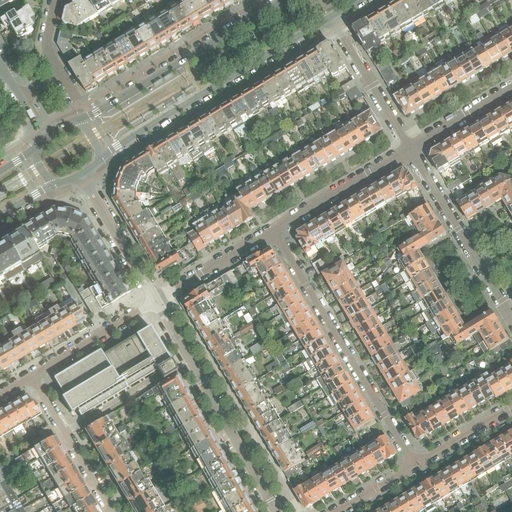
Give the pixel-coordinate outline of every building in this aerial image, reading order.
[(0,0),(0,8),(13,0),(0,0)] [(98,15),(88,0),(77,0),(74,2),(74,5),(84,23),(98,15)] [(111,7),(106,0),(88,0),(98,15),(111,7)] [(201,19),(190,0),(183,0),(178,4),(191,25),(192,24),(193,26),(198,23),(197,21),(201,19)] [(212,13),(204,0),(190,0),(201,19),(203,18),(204,19),(209,16),(208,15),(212,13)] [(223,6),(218,0),(204,0),(212,13),(214,12),(214,13),(219,10),(218,9),(223,6)] [(424,18),(413,0),(403,0),(404,1),(401,2),(400,1),(399,1),(399,2),(412,25),(413,26),(414,26),(415,29),(420,26),(419,24),(418,23),(419,23),(418,21),(424,18)] [(435,11),(427,0),(413,0),(424,18),(425,19),(429,17),(428,15),(435,11)] [(446,5),(443,0),(427,0),(435,11),(440,21),(441,22),(444,21),(440,14),(442,13),(440,10),(441,10),(440,8),(446,5)] [(453,0),(443,0),(446,5),(447,6),(452,15),(454,14),(451,8),(453,6),(451,4),(452,3),(451,1),(453,0)] [(412,25),(399,2),(397,1),(393,4),(393,6),(392,6),(393,7),(390,9),(389,7),(388,8),(389,8),(398,25),(402,31),(403,33),(407,30),(407,28),(412,25)] [(480,12),(490,6),(488,3),(477,9),(480,12)] [(191,25),(178,4),(167,10),(180,32),(182,31),(183,32),(187,29),(187,28),(191,25)] [(84,23),(74,5),(70,7),(66,9),(63,22),(65,24),(77,27),(82,24),(84,23)] [(402,31),(398,25),(389,8),(388,9),(386,8),(382,10),(382,12),(381,13),(382,14),(379,15),(378,14),(377,14),(378,15),(384,24),(391,37),(392,39),(397,36),(396,34),(402,31)] [(31,26),(27,19),(32,17),(27,9),(12,17),(10,14),(0,19),(0,22),(4,29),(9,26),(17,40),(26,35),(24,30),(26,29),(25,29),(31,26)] [(477,9),(467,15),(470,19),(476,15),(480,12),(477,9)] [(180,32),(167,10),(156,17),(170,38),(171,37),(172,38),(177,35),(176,34),(180,32)] [(391,37),(384,24),(378,15),(377,15),(375,15),(372,17),(371,19),(370,19),(371,20),(368,22),(367,23),(368,24),(381,46),(386,43),(385,41),(391,37)] [(170,38),(156,17),(146,23),(159,44),(161,43),(161,45),(166,42),(165,40),(170,38)] [(381,46),(368,24),(367,23),(368,22),(367,20),(366,21),(365,21),(365,22),(363,23),(363,22),(354,28),(354,31),(368,55),(376,50),(377,52),(383,49),(381,46)] [(159,44),(146,23),(135,29),(148,51),(150,50),(151,51),(156,48),(155,47),(159,44)] [(511,33),(507,26),(498,31),(501,35),(500,35),(511,53),(511,52),(511,33)] [(99,40),(109,34),(106,29),(96,35),(99,40)] [(148,51),(135,29),(125,35),(138,57),(139,56),(140,57),(145,55),(144,53),(148,51)] [(72,42),(73,37),(75,37),(75,35),(72,34),(71,35),(60,33),(57,45),(60,49),(69,44),(69,41),(72,42)] [(138,57),(125,35),(114,42),(127,63),(129,62),(130,64),(134,61),(134,60),(138,57)] [(511,53),(500,35),(491,41),(501,59),(503,58),(504,59),(507,57),(507,55),(511,53)] [(493,64),(482,46),(477,36),(474,38),(477,43),(476,44),(479,48),(473,52),(484,69),(486,70),(489,68),(489,66),(493,64)] [(501,59),(491,41),(482,46),(493,64),(493,63),(495,64),(498,62),(498,61),(501,59)] [(127,63),(114,42),(104,48),(117,70),(118,69),(119,70),(124,67),(123,66),(127,63)] [(433,48),(430,43),(424,47),(427,52),(433,48)] [(75,54),(69,44),(60,49),(66,59),(75,54)] [(346,68),(331,44),(328,44),(317,50),(317,51),(316,51),(317,52),(333,79),(338,77),(336,74),(346,68)] [(484,69),(473,52),(472,50),(467,53),(465,50),(464,51),(461,45),(458,47),(465,57),(475,74),(478,72),(480,73),(483,71),(483,70),(484,69)] [(427,53),(423,47),(415,52),(419,58),(427,53)] [(117,70),(104,48),(93,54),(106,76),(108,75),(108,77),(113,74),(112,72),(117,70)] [(333,79),(317,52),(314,54),(313,54),(312,54),(311,53),(307,56),(307,58),(306,58),(306,59),(320,82),(325,79),(326,80),(331,77),(332,80),(333,79)] [(106,76),(93,54),(82,61),(86,67),(96,84),(103,80),(102,79),(106,76)] [(475,74),(465,57),(460,59),(459,58),(458,59),(456,56),(455,57),(454,54),(452,55),(456,62),(467,80),(470,78),(471,78),(474,77),(474,75),(475,74)] [(467,80),(456,62),(452,65),(451,63),(450,63),(448,60),(447,61),(443,55),(441,57),(444,61),(458,85),(461,83),(463,84),(466,82),(466,80),(467,80)] [(405,57),(398,62),(400,66),(409,61),(408,60),(406,57),(405,57)] [(96,84),(86,67),(82,61),(81,59),(70,66),(86,93),(88,92),(89,94),(98,88),(96,84)] [(320,82),(306,59),(303,61),(303,60),(302,61),(300,60),(296,62),(296,64),(295,65),(295,66),(309,88),(315,85),(316,86),(320,83),(320,82)] [(390,67),(393,65),(390,60),(377,68),(380,72),(390,67)] [(458,85),(444,61),(435,66),(436,67),(439,72),(449,90),(453,88),(454,89),(457,87),(457,85),(458,85)] [(309,88),(295,66),(292,67),(291,67),(289,66),(285,69),(285,71),(284,71),(284,72),(288,77),(296,92),(298,95),(304,91),(305,92),(309,90),(309,89),(309,88)] [(383,78),(393,72),(390,67),(380,72),(383,78)] [(296,92),(288,77),(284,72),(281,73),(280,73),(278,73),(275,75),(274,77),(273,77),(274,78),(286,98),(288,97),(296,92)] [(386,83),(396,77),(393,72),(383,78),(386,83)] [(449,90),(439,72),(435,75),(434,73),(429,76),(430,77),(441,95),(444,93),(445,94),(448,92),(448,90),(449,90)] [(356,88),(353,83),(354,82),(349,73),(335,82),(339,89),(343,95),(346,93),(356,88)] [(441,95),(430,77),(426,80),(425,78),(421,81),(422,83),(432,100),(435,98),(437,99),(440,97),(440,96),(441,95)] [(286,98),(274,78),(271,80),(270,79),(268,79),(264,82),(263,83),(263,84),(275,105),(286,98)] [(432,100),(422,83),(418,85),(417,83),(412,86),(413,88),(424,105),(427,103),(428,104),(431,102),(431,101),(432,100)] [(275,105),(263,84),(260,86),(259,86),(257,86),(253,88),(252,90),(252,91),(249,93),(249,92),(248,92),(246,92),(243,94),(242,96),(241,97),(242,97),(254,117),(271,107),(272,110),(269,112),(274,120),(281,115),(275,105)] [(349,99),(359,93),(356,88),(346,93),(349,99)] [(424,105),(413,88),(409,90),(408,89),(403,91),(415,110),(418,109),(420,109),(423,108),(423,106),(424,105)] [(343,95),(339,89),(334,92),(338,98),(343,95)] [(415,110),(403,91),(394,96),(397,100),(396,101),(398,104),(399,104),(404,111),(403,112),(404,114),(405,114),(406,116),(410,114),(411,115),(414,113),(414,111),(415,110)] [(352,103),(362,98),(359,93),(349,99),(352,103)] [(254,117),(242,97),(239,99),(238,98),(238,99),(235,99),(232,101),(231,103),(230,103),(231,104),(243,124),(254,117)] [(332,107),(339,102),(336,99),(329,103),(332,107)] [(311,113),(321,107),(318,103),(308,109),(311,113)] [(243,124),(231,104),(228,106),(227,105),(225,105),(221,107),(220,109),(220,110),(232,130),(243,124)] [(511,124),(511,112),(508,105),(498,111),(508,127),(511,133),(511,126),(511,125),(511,124)] [(232,130),(220,110),(217,112),(217,111),(216,112),(214,112),(210,114),(210,116),(209,116),(209,117),(222,137),(232,130)] [(379,126),(375,119),(375,118),(374,115),(372,115),(370,111),(361,116),(373,136),(374,135),(375,136),(378,134),(378,133),(382,131),(380,129),(381,128),(379,126)] [(508,127),(498,111),(488,117),(501,139),(498,133),(508,127)] [(373,136),(361,116),(356,119),(357,121),(354,123),(365,141),(365,140),(367,141),(370,139),(370,138),(373,136)] [(222,137),(209,117),(206,119),(206,118),(205,118),(203,118),(200,120),(199,122),(198,122),(199,123),(211,143),(222,137)] [(501,139),(488,117),(478,123),(488,139),(491,145),(501,139)] [(305,125),(302,120),(295,124),(298,129),(305,125)] [(365,141),(354,123),(353,124),(352,122),(343,127),(355,146),(357,146),(358,146),(361,145),(361,143),(365,141)] [(211,143),(199,123),(196,125),(195,124),(195,125),(193,124),(189,127),(188,128),(188,129),(188,130),(200,149),(211,143)] [(488,139),(478,123),(468,129),(478,145),(488,139)] [(355,146),(343,127),(339,129),(340,131),(336,134),(347,151),(348,151),(349,152),(352,150),(352,148),(355,146)] [(478,145),(468,129),(458,135),(468,151),(478,145)] [(200,149),(188,130),(185,131),(184,131),(182,131),(178,133),(177,135),(177,136),(189,156),(200,149)] [(347,151),(336,134),(335,132),(327,137),(338,157),(339,156),(341,157),(344,155),(344,153),(347,151)] [(468,151),(458,135),(448,141),(458,157),(468,151)] [(189,156),(177,136),(174,138),(174,137),(173,137),(171,137),(168,139),(167,141),(166,142),(187,177),(188,177),(179,162),(189,156)] [(338,157),(327,137),(322,140),(323,142),(319,144),(330,162),(331,161),(332,162),(335,160),(335,158),(338,157)] [(458,157),(448,141),(438,148),(447,163),(458,157)] [(187,177),(166,142),(164,144),(163,143),(156,147),(178,183),(187,177)] [(330,162),(319,144),(317,142),(309,147),(321,167),(322,166),(324,167),(327,165),(327,164),(330,162)] [(178,183),(156,147),(145,153),(160,176),(169,171),(177,183),(178,183)] [(321,167),(309,147),(304,150),(305,152),(302,154),(299,148),(298,148),(313,172),(314,171),(315,172),(318,170),(318,169),(321,167)] [(313,172),(298,148),(290,154),(292,157),(292,158),(303,178),(305,177),(306,177),(309,176),(309,174),(313,172)] [(450,168),(447,163),(438,148),(432,151),(430,158),(439,174),(450,168)] [(511,154),(508,150),(502,154),(504,158),(511,154)] [(160,176),(145,153),(131,162),(149,177),(151,174),(156,171),(159,177),(160,176)] [(225,166),(229,164),(235,160),(233,156),(222,162),(225,166)] [(303,178),(292,158),(288,160),(288,161),(283,164),(284,165),(288,172),(294,183),(298,181),(300,181),(303,180),(303,178)] [(149,177),(131,162),(121,167),(118,175),(145,186),(148,177),(149,177)] [(294,183),(288,172),(284,165),(283,164),(279,166),(274,169),(275,171),(285,188),(289,186),(291,187),(294,185),(294,183)] [(285,188),(275,171),(274,169),(270,171),(265,174),(266,176),(276,194),(280,192),(281,193),(284,191),(284,189),(285,188)] [(417,186),(408,172),(405,174),(404,171),(402,172),(402,171),(401,171),(400,170),(397,172),(396,174),(407,192),(417,186)] [(407,192),(396,174),(391,177),(390,176),(387,178),(386,180),(385,181),(395,198),(402,194),(403,194),(407,192)] [(145,186),(118,175),(115,181),(115,185),(114,192),(149,195),(152,189),(145,186)] [(503,198),(508,177),(501,175),(483,186),(494,204),(503,198)] [(276,194),(266,176),(261,179),(260,177),(256,180),(257,182),(267,199),(270,197),(272,198),(275,196),(275,194),(276,194)] [(511,178),(508,177),(503,198),(508,207),(511,204),(511,178)] [(395,198),(385,181),(381,183),(380,183),(376,184),(376,186),(385,203),(395,198)] [(461,190),(459,187),(461,186),(458,181),(447,187),(452,195),(461,190)] [(267,199),(257,182),(252,185),(251,183),(246,185),(258,205),(261,203),(263,204),(266,202),(266,200),(267,199)] [(258,205),(246,185),(238,191),(249,210),(252,208),(254,209),(257,207),(257,205),(258,205)] [(385,203),(376,186),(371,189),(369,189),(366,190),(366,192),(365,193),(375,210),(385,203)] [(494,204),(483,186),(474,191),(485,209),(486,208),(487,209),(490,207),(491,206),(494,204)] [(249,210),(238,191),(236,191),(237,193),(228,198),(244,223),(243,223),(244,224),(254,218),(249,210)] [(485,209),(474,191),(465,196),(476,215),(477,214),(478,214),(482,212),(482,211),(485,209)] [(148,202),(149,196),(149,195),(114,192),(113,200),(119,209),(142,204),(148,202)] [(375,210),(365,193),(361,195),(359,195),(356,197),(356,198),(355,198),(365,216),(375,210)] [(244,223),(228,198),(227,195),(225,196),(227,200),(226,201),(229,205),(227,206),(222,209),(223,210),(223,211),(234,229),(235,228),(237,229),(240,227),(240,225),(243,223),(244,223)] [(476,215),(465,196),(456,202),(467,220),(469,219),(470,219),(474,217),(474,216),(476,215)] [(365,216),(355,198),(351,201),(349,201),(346,203),(346,204),(345,205),(355,222),(365,216)] [(417,211),(428,204),(425,200),(422,201),(414,206),(417,211)] [(128,224),(146,214),(143,209),(142,204),(119,209),(128,224)] [(413,226),(432,215),(430,212),(431,210),(428,205),(428,204),(417,211),(413,213),(413,214),(407,217),(413,226)] [(357,225),(355,222),(345,205),(341,207),(339,207),(336,209),(336,210),(335,211),(345,228),(351,224),(353,227),(357,225)] [(63,237),(69,210),(52,209),(40,216),(54,238),(57,236),(63,237)] [(92,228),(85,217),(69,210),(63,237),(68,239),(69,242),(92,228)] [(234,229),(223,211),(219,213),(218,211),(213,214),(214,216),(224,234),(228,232),(230,233),(233,231),(233,229),(234,229)] [(345,228),(335,211),(331,213),(329,213),(326,215),(326,216),(325,217),(335,234),(345,228)] [(133,233),(154,220),(149,212),(146,214),(128,224),(133,233)] [(419,237),(438,225),(436,222),(437,220),(435,217),(433,217),(432,215),(413,226),(418,236),(419,237)] [(54,238),(40,216),(21,228),(23,230),(35,250),(53,239),(54,238)] [(215,240),(203,220),(199,223),(195,216),(190,219),(205,246),(209,244),(211,244),(214,243),(214,241),(215,240)] [(224,234),(214,216),(209,219),(208,217),(203,220),(215,240),(218,238),(220,239),(223,237),(223,235),(224,234)] [(335,234),(325,217),(320,219),(319,219),(316,221),(316,222),(315,223),(325,240),(335,234)] [(205,246),(190,219),(189,220),(195,230),(188,235),(192,243),(195,247),(198,252),(206,247),(205,246)] [(138,241),(159,228),(154,220),(133,233),(138,241)] [(325,240),(315,223),(310,225),(309,225),(306,227),(306,228),(305,229),(315,247),(319,245),(318,244),(325,240)] [(417,251),(445,234),(439,224),(438,225),(419,237),(418,236),(410,241),(405,244),(397,248),(403,258),(417,251)] [(171,233),(180,227),(179,225),(170,230),(171,233)] [(105,250),(92,228),(69,242),(71,244),(82,263),(105,250)] [(143,250),(164,237),(159,228),(138,241),(143,250)] [(315,247),(305,229),(304,230),(302,229),(299,231),(299,232),(298,233),(299,234),(298,235),(300,238),(297,239),(306,255),(311,252),(311,250),(315,247)] [(35,250),(23,230),(5,240),(19,263),(36,253),(35,250)] [(176,242),(184,237),(182,234),(173,239),(176,242)] [(148,258),(169,246),(164,237),(143,250),(148,258)] [(0,274),(19,263),(5,240),(0,243),(0,274)] [(189,251),(195,247),(192,243),(184,248),(185,250),(187,249),(189,251)] [(345,245),(343,246),(346,251),(349,256),(354,253),(351,248),(350,246),(347,248),(345,245)] [(153,266),(180,250),(179,250),(174,253),(169,246),(148,258),(153,266)] [(118,271),(105,250),(82,263),(95,285),(118,271)] [(185,260),(180,250),(153,266),(157,273),(159,273),(159,274),(160,273),(161,272),(162,274),(185,260)] [(266,262),(268,261),(270,261),(276,257),(273,252),(267,251),(243,264),(246,269),(249,268),(251,272),(252,272),(266,264),(266,262)] [(404,272),(423,260),(422,260),(423,258),(421,254),(419,254),(417,251),(403,258),(398,262),(404,272)] [(275,270),(281,266),(281,264),(279,261),(278,260),(276,257),(270,261),(268,261),(266,262),(266,264),(252,272),(253,274),(254,273),(255,274),(259,272),(262,277),(270,272),(271,271),(273,270),(275,270)] [(388,258),(382,261),(387,268),(392,265),(388,258)] [(323,259),(312,265),(318,275),(329,269),(323,259)] [(410,282),(429,270),(428,269),(429,268),(427,264),(425,264),(423,260),(404,272),(410,282)] [(328,284),(347,273),(354,269),(352,264),(346,267),(344,268),(341,264),(323,275),(328,284)] [(384,264),(379,267),(383,274),(386,270),(387,269),(386,266),(384,264)] [(280,279),(286,275),(287,273),(285,270),(283,269),(281,266),(275,270),(273,270),(271,271),(270,272),(262,277),(268,286),(276,281),(276,280),(278,279),(280,279)] [(384,276),(388,270),(393,268),(391,266),(389,267),(387,269),(386,270),(383,274),(384,276)] [(415,291),(434,280),(434,279),(435,277),(433,274),(431,274),(429,270),(410,282),(415,291)] [(129,294),(128,293),(129,291),(118,271),(95,285),(84,292),(79,295),(92,316),(129,294)] [(237,282),(235,278),(231,272),(226,275),(232,285),(237,282)] [(334,293),(352,282),(354,281),(352,276),(349,277),(347,273),(328,284),(334,293)] [(233,287),(232,285),(226,275),(190,297),(185,300),(184,305),(189,313),(210,301),(233,287)] [(285,288),(292,284),(292,282),(290,279),(289,278),(286,275),(280,279),(278,279),(276,280),(276,281),(268,286),(273,295),(281,291),(282,289),(284,287),(285,288)] [(51,279),(43,284),(46,289),(54,284),(51,279)] [(417,304),(421,301),(440,290),(440,289),(441,287),(439,283),(437,283),(434,280),(415,291),(411,294),(417,304)] [(339,303),(358,291),(360,290),(357,285),(355,287),(352,282),(334,293),(339,303)] [(290,297),(297,293),(297,291),(296,288),(294,287),(292,284),(285,288),(284,287),(282,289),(281,291),(273,295),(279,305),(287,300),(287,298),(288,297),(289,297),(290,297)] [(427,311),(446,299),(444,296),(445,294),(443,290),(441,290),(440,290),(421,301),(427,311)] [(245,300),(240,291),(237,293),(242,302),(245,300)] [(345,312),(366,300),(364,298),(362,294),(360,295),(358,291),(339,303),(345,312)] [(296,306),(303,302),(303,300),(301,297),(300,296),(297,293),(290,297),(289,297),(288,297),(287,298),(287,300),(279,305),(275,307),(270,310),(271,313),(277,309),(281,316),(284,314),(292,309),(292,307),(294,305),(296,306)] [(71,298),(61,303),(62,304),(75,326),(84,320),(83,319),(77,308),(75,306),(74,303),(72,301),(71,298)] [(33,299),(24,305),(27,310),(37,305),(33,299)] [(433,320),(452,309),(450,305),(451,304),(449,300),(447,300),(446,299),(427,311),(423,313),(429,323),(433,320)] [(350,321),(369,310),(371,308),(366,300),(345,312),(350,321)] [(221,321),(210,301),(189,313),(189,314),(189,316),(190,318),(192,319),(197,327),(197,329),(198,332),(200,332),(201,333),(221,321)] [(301,315),(308,311),(308,309),(306,306),(305,305),(303,302),(296,306),(294,305),(292,307),(292,309),(284,314),(289,322),(297,317),(297,316),(299,314),(301,315)] [(75,326),(62,304),(52,310),(56,316),(56,318),(59,322),(60,321),(63,325),(63,327),(66,332),(75,326)] [(89,315),(83,305),(82,305),(77,308),(83,319),(89,315)] [(257,314),(253,308),(248,311),(252,317),(257,314)] [(430,336),(439,330),(458,319),(456,315),(457,313),(454,310),(452,310),(452,309),(433,320),(436,326),(432,329),(433,330),(426,334),(428,337),(430,336)] [(63,325),(60,321),(59,322),(56,318),(56,316),(52,310),(43,315),(46,320),(56,337),(66,332),(63,327),(63,325)] [(356,330),(375,319),(374,318),(376,317),(373,312),(371,314),(369,310),(350,321),(356,330)] [(307,324),(314,320),(314,318),(312,315),(310,314),(308,311),(301,315),(299,314),(297,316),(297,317),(289,322),(289,323),(286,325),(288,328),(291,326),(295,332),(302,327),(302,325),(305,323),(307,324)] [(472,336),(496,322),(497,321),(492,311),(464,328),(450,336),(454,342),(450,345),(452,348),(456,346),(463,341),(469,338),(472,336)] [(361,339),(382,327),(379,322),(377,323),(375,319),(356,330),(361,339)] [(450,336),(464,328),(461,325),(462,323),(460,319),(458,319),(439,330),(444,339),(450,336)] [(56,337),(46,320),(37,326),(47,343),(56,337)] [(312,333),(319,329),(319,327),(317,324),(316,323),(314,320),(307,324),(305,323),(302,325),(302,327),(295,332),(300,340),(307,335),(308,334),(310,332),(312,333)] [(234,341),(221,321),(201,333),(201,334),(201,336),(202,338),(204,339),(209,347),(209,349),(210,352),(212,352),(213,353),(234,341)] [(253,322),(239,330),(240,332),(242,335),(242,336),(256,327),(253,322)] [(478,345),(501,331),(502,329),(500,325),(498,325),(496,322),(472,336),(478,345)] [(38,348),(27,331),(24,326),(15,332),(19,339),(19,340),(21,344),(23,343),(26,347),(25,349),(29,354),(38,348)] [(47,343),(37,326),(27,331),(38,348),(47,343)] [(396,334),(405,329),(403,326),(394,332),(396,334)] [(88,411),(157,370),(163,380),(176,372),(149,327),(103,355),(100,351),(70,369),(53,379),(64,396),(61,398),(70,414),(76,410),(80,417),(88,411)] [(367,348),(388,336),(382,327),(361,339),(367,348)] [(317,342),(324,338),(325,336),(323,333),(321,332),(319,329),(312,333),(310,332),(308,334),(307,335),(300,340),(305,349),(313,345),(313,343),(315,341),(317,342)] [(498,347),(509,340),(506,335),(504,335),(501,331),(478,345),(474,348),(476,351),(480,348),(479,346),(483,343),(488,353),(492,351),(498,347)] [(26,347),(23,343),(21,344),(19,340),(19,339),(15,332),(11,334),(14,339),(9,342),(19,360),(29,354),(25,349),(26,347)] [(373,358),(393,345),(388,336),(367,348),(373,358)] [(323,351),(330,347),(330,345),(328,342),(327,341),(324,338),(317,342),(315,341),(313,343),(313,345),(305,349),(310,358),(318,353),(319,352),(321,350),(323,351)] [(507,350),(511,346),(511,345),(509,340),(498,347),(501,351),(502,353),(503,352),(507,350)] [(245,361),(234,341),(213,353),(213,354),(213,356),(214,358),(216,359),(221,367),(221,369),(222,372),(224,372),(225,373),(245,361)] [(19,360),(9,342),(0,347),(10,365),(19,360)] [(422,353),(434,346),(436,345),(435,342),(420,351),(422,353)] [(443,353),(438,344),(435,346),(440,355),(443,353)] [(378,367),(399,355),(393,345),(373,358),(378,367)] [(10,365),(0,347),(0,369),(1,370),(10,365)] [(328,360),(335,356),(335,354),(334,351),(332,350),(330,347),(323,351),(321,350),(319,352),(318,353),(310,358),(316,367),(324,362),(324,361),(326,359),(328,360)] [(438,353),(435,347),(429,350),(433,356),(438,353)] [(498,347),(492,351),(494,355),(501,351),(498,347)] [(383,376),(404,363),(399,355),(378,367),(383,376)] [(444,363),(439,356),(439,355),(434,358),(439,367),(444,363)] [(333,369),(341,365),(341,363),(339,360),(337,359),(335,356),(328,360),(326,359),(324,361),(324,362),(316,367),(316,368),(308,373),(310,376),(314,373),(314,374),(318,371),(321,376),(329,371),(329,370),(332,368),(333,369)] [(257,381),(245,361),(225,373),(225,374),(225,376),(226,378),(228,379),(233,387),(233,389),(234,392),(236,392),(237,393),(257,381)] [(269,374),(279,367),(276,361),(265,368),(269,374)] [(290,369),(286,362),(280,365),(284,372),(290,369)] [(389,385),(410,373),(404,363),(383,376),(389,385)] [(449,373),(445,366),(444,364),(438,368),(443,376),(449,373)] [(339,378),(346,374),(346,372),(344,369),(343,368),(341,365),(333,369),(332,368),(329,370),(329,371),(321,376),(327,385),(334,381),(335,379),(337,377),(339,378)] [(511,365),(503,370),(506,375),(505,376),(507,380),(509,380),(511,385),(511,365)] [(511,385),(509,380),(507,380),(505,376),(506,375),(503,370),(494,375),(497,380),(496,382),(498,385),(500,385),(505,393),(508,391),(509,391),(511,389),(511,385)] [(395,394),(415,382),(410,373),(389,385),(395,394)] [(505,393),(500,385),(498,385),(496,382),(497,380),(494,375),(490,377),(487,373),(482,376),(486,383),(486,384),(488,388),(490,388),(494,396),(496,398),(499,396),(501,397),(504,395),(504,393),(505,393)] [(189,394),(187,390),(185,390),(180,381),(181,379),(178,374),(157,387),(165,400),(163,401),(167,408),(188,396),(188,395),(189,394)] [(344,387),(351,383),(352,381),(350,378),(348,377),(346,374),(339,378),(337,377),(335,379),(334,381),(327,385),(332,394),(340,390),(340,388),(343,386),(344,387)] [(488,388),(486,384),(486,383),(482,376),(474,381),(478,387),(477,389),(479,393),(482,393),(485,400),(489,398),(490,398),(494,396),(490,388),(488,388)] [(269,401),(257,381),(237,393),(237,394),(237,396),(238,398),(240,399),(245,407),(245,409),(246,412),(248,412),(249,413),(269,401)] [(479,393),(477,389),(478,387),(474,381),(465,386),(469,393),(469,395),(471,398),(473,398),(477,405),(480,403),(481,404),(484,402),(485,400),(482,393),(479,393)] [(411,397),(421,391),(415,382),(395,394),(403,408),(407,406),(411,404),(413,402),(413,401),(411,397)] [(350,396),(357,392),(357,390),(355,387),(354,386),(351,383),(344,387),(343,386),(340,388),(340,390),(332,394),(337,403),(345,399),(345,397),(348,396),(350,396)] [(285,391),(282,386),(274,390),(277,396),(285,391)] [(471,398),(469,395),(469,393),(465,386),(457,391),(468,410),(471,408),(473,409),(476,407),(476,406),(477,405),(473,398),(471,398)] [(468,410),(457,391),(448,397),(452,403),(452,405),(454,409),(455,409),(459,416),(463,414),(464,414),(467,412),(467,411),(468,410)] [(355,405),(362,401),(362,399),(361,396),(359,395),(357,392),(350,396),(348,396),(345,397),(345,399),(337,403),(343,412),(351,408),(351,406),(354,405),(355,405)] [(200,414),(198,411),(197,411),(191,402),(192,400),(190,397),(188,397),(188,396),(167,408),(171,416),(173,415),(180,428),(200,417),(199,416),(200,414)] [(40,414),(33,402),(32,402),(29,398),(27,399),(26,397),(24,397),(20,399),(20,401),(19,401),(23,408),(25,408),(26,410),(25,412),(30,419),(30,420),(40,414)] [(455,409),(454,409),(452,405),(452,403),(448,397),(439,401),(443,409),(443,410),(445,414),(447,414),(451,421),(454,419),(455,419),(458,417),(459,416),(455,409)] [(30,419),(25,412),(26,410),(25,408),(23,408),(19,401),(16,403),(14,402),(11,404),(11,406),(10,406),(14,413),(16,413),(17,415),(17,417),(22,425),(30,419)] [(281,421),(269,401),(249,413),(249,414),(249,416),(250,418),(252,419),(257,427),(257,429),(258,432),(260,432),(261,433),(281,421)] [(360,414),(368,410),(368,408),(366,405),(365,404),(362,401),(355,405),(354,405),(351,406),(351,408),(343,412),(348,421),(356,416),(356,415),(359,414),(360,414)] [(445,414),(443,410),(443,409),(439,401),(431,406),(435,413),(435,415),(437,419),(438,419),(442,426),(445,424),(447,424),(450,423),(450,421),(451,421),(447,414),(445,414)] [(291,415),(303,407),(300,402),(287,409),(291,415)] [(22,425),(17,417),(17,415),(16,413),(14,413),(10,406),(7,408),(5,408),(2,409),(2,412),(1,412),(5,418),(7,419),(8,421),(7,423),(12,430),(22,425)] [(438,419),(437,419),(435,415),(435,413),(431,406),(422,411),(426,418),(426,420),(428,424),(430,425),(433,431),(437,429),(438,430),(441,428),(441,426),(442,426),(438,419)] [(370,428),(376,424),(373,419),(373,417),(372,414),(370,413),(368,410),(360,414),(359,414),(356,415),(356,416),(348,421),(349,422),(345,425),(346,428),(350,425),(354,430),(357,436),(362,432),(368,429),(370,428)] [(428,424),(426,420),(426,418),(422,411),(413,417),(425,436),(428,435),(429,435),(432,433),(433,432),(433,431),(430,425),(428,424)] [(12,430),(7,423),(8,421),(7,419),(5,418),(1,412),(0,412),(0,429),(3,435),(12,430)] [(425,436),(413,417),(412,415),(405,419),(418,441),(420,439),(421,440),(424,438),(424,437),(425,436)] [(116,436),(109,424),(112,421),(109,416),(105,418),(96,423),(87,428),(85,430),(96,448),(116,436)] [(212,437),(203,422),(204,421),(202,418),(200,417),(180,428),(187,440),(186,441),(190,449),(212,437)] [(293,441),(288,432),(281,421),(261,433),(261,434),(261,436),(262,438),(264,439),(269,447),(269,449),(270,451),(272,452),(273,453),(293,441)] [(302,435),(316,427),(313,422),(299,430),(302,435)] [(119,434),(126,430),(124,425),(117,430),(119,434)] [(175,431),(172,426),(165,431),(167,435),(175,431)] [(327,435),(322,426),(318,428),(323,437),(327,435)] [(41,438),(51,432),(48,427),(38,433),(41,438)] [(35,448),(54,437),(51,432),(41,438),(32,443),(32,444),(35,448)] [(511,437),(510,433),(509,434),(507,434),(504,435),(504,437),(500,439),(503,444),(503,445),(506,450),(506,449),(511,458),(511,457),(511,437)] [(396,455),(391,446),(384,435),(375,440),(380,449),(382,449),(383,452),(383,454),(386,460),(387,460),(396,455)] [(131,452),(123,438),(119,441),(116,436),(96,448),(107,467),(131,452)] [(28,466),(60,447),(54,437),(35,448),(27,453),(22,456),(11,463),(17,472),(27,466),(28,466)] [(224,456),(222,452),(220,452),(212,437),(190,449),(194,456),(196,455),(204,470),(223,458),(223,457),(224,456)] [(511,458),(506,449),(506,450),(503,445),(503,444),(500,439),(498,439),(496,440),(495,442),(492,444),(495,449),(494,450),(497,455),(498,454),(503,463),(507,470),(509,468),(507,464),(508,464),(506,461),(511,458)] [(383,454),(383,452),(382,449),(380,449),(375,440),(366,446),(371,454),(372,454),(374,458),(374,459),(377,465),(378,465),(380,465),(383,463),(384,461),(386,460),(383,454)] [(305,461),(293,441),(273,453),(273,454),(273,456),(274,458),(276,459),(281,467),(281,469),(282,472),(284,472),(285,473),(295,467),(296,466),(301,463),(305,461)] [(309,459),(326,448),(322,442),(305,453),(309,459)] [(32,444),(24,449),(27,453),(35,448),(32,444)] [(503,463),(498,454),(497,455),(494,450),(495,449),(492,444),(491,444),(490,444),(487,446),(487,447),(483,449),(483,448),(482,449),(485,453),(485,455),(487,460),(488,459),(494,468),(500,477),(502,475),(501,473),(501,472),(499,470),(500,469),(498,466),(503,463)] [(374,459),(374,458),(372,454),(371,454),(366,446),(356,451),(361,460),(363,460),(365,463),(365,465),(368,470),(369,470),(371,470),(374,468),(375,467),(377,465),(374,459)] [(34,477),(66,457),(60,447),(28,466),(34,477)] [(167,453),(164,448),(158,452),(161,457),(167,453)] [(494,468),(488,459),(487,460),(485,455),(485,453),(482,449),(480,449),(478,450),(477,452),(476,452),(477,453),(474,454),(477,459),(477,461),(480,465),(481,465),(486,473),(494,468)] [(365,465),(365,463),(363,460),(361,460),(356,451),(348,456),(353,465),(354,465),(356,468),(356,470),(359,476),(360,476),(362,476),(364,474),(365,472),(368,470),(365,465)] [(138,472),(133,463),(136,460),(131,452),(107,467),(117,484),(138,472)] [(486,473),(481,465),(480,465),(477,461),(477,459),(474,454),(474,455),(472,455),(469,456),(469,458),(466,460),(468,464),(468,466),(471,471),(472,470),(477,478),(486,473)] [(356,470),(356,468),(354,465),(353,465),(348,456),(339,462),(344,471),(346,471),(347,474),(347,475),(350,481),(351,481),(353,481),(355,479),(356,478),(359,476),(356,470)] [(40,487),(72,467),(66,457),(34,477),(40,487)] [(236,477),(234,473),(232,473),(227,464),(228,463),(226,459),(224,459),(223,458),(204,470),(211,482),(209,483),(214,491),(235,479),(235,478),(236,477)] [(147,467),(152,464),(150,460),(139,467),(141,471),(141,470),(147,467)] [(477,478),(472,470),(471,471),(468,466),(468,464),(466,460),(465,460),(463,460),(461,462),(460,463),(457,465),(460,470),(459,471),(462,476),(463,475),(468,484),(477,478)] [(347,475),(347,474),(346,471),(344,471),(339,462),(330,467),(335,476),(337,476),(338,479),(338,481),(342,486),(344,486),(346,485),(347,483),(350,481),(347,475)] [(468,484),(463,475),(462,476),(459,471),(460,470),(457,465),(456,465),(455,465),(452,467),(452,468),(448,470),(451,475),(450,477),(453,481),(454,481),(459,489),(468,484)] [(299,471),(296,466),(295,467),(285,473),(288,478),(299,471)] [(46,497),(78,477),(72,467),(40,487),(46,497)] [(338,481),(338,479),(337,476),(335,476),(330,467),(320,473),(325,482),(327,482),(329,485),(328,486),(332,492),(335,492),(337,490),(338,489),(342,486),(338,481)] [(459,489),(454,481),(453,481),(450,477),(451,475),(448,470),(447,471),(446,470),(443,472),(443,473),(439,476),(442,480),(442,482),(444,487),(445,486),(450,494),(459,489)] [(149,490),(138,472),(117,484),(129,503),(149,490)] [(328,486),(329,485),(327,482),(325,482),(320,473),(311,479),(316,487),(318,487),(320,490),(319,492),(323,498),(323,497),(325,497),(328,496),(329,494),(332,492),(328,486)] [(16,487),(10,477),(11,477),(10,476),(5,479),(0,482),(0,487),(4,494),(11,490),(16,487)] [(450,494),(445,486),(444,487),(442,482),(442,480),(439,476),(437,476),(434,477),(434,479),(431,481),(430,480),(433,485),(432,486),(435,491),(436,490),(442,500),(450,494)] [(52,507),(84,487),(78,477),(46,497),(52,507)] [(247,498),(245,494),(244,494),(238,485),(239,483),(237,480),(236,480),(235,479),(214,491),(218,498),(220,497),(228,511),(247,500),(246,499),(247,498)] [(319,492),(320,490),(318,487),(316,487),(311,479),(301,484),(307,493),(308,493),(310,496),(310,498),(314,504),(319,501),(320,499),(323,498),(319,492)] [(442,500),(436,490),(435,491),(432,486),(433,485),(430,480),(429,480),(428,480),(425,482),(425,483),(424,484),(424,485),(422,486),(425,491),(424,493),(427,497),(428,496),(435,508),(437,511),(440,511),(437,507),(438,507),(436,503),(442,500)] [(503,494),(511,488),(511,480),(499,488),(503,494)] [(310,498),(310,496),(308,493),(307,493),(301,484),(293,490),(305,510),(314,504),(310,498)] [(174,485),(169,489),(175,499),(180,495),(174,485)] [(428,511),(435,508),(428,496),(427,497),(424,493),(425,491),(422,486),(421,487),(420,486),(417,488),(417,489),(413,491),(416,496),(416,498),(418,502),(419,502),(424,510),(425,511),(428,511)] [(54,511),(64,511),(90,497),(84,487),(52,507),(54,511)] [(17,499),(11,490),(4,494),(10,504),(17,499)] [(155,511),(160,509),(150,491),(149,490),(129,503),(133,511),(155,511)] [(421,511),(424,510),(419,502),(418,502),(416,498),(416,496),(413,491),(412,492),(411,491),(408,493),(408,494),(404,497),(407,502),(407,503),(409,508),(410,507),(413,511),(421,511)] [(11,506),(10,504),(4,494),(0,496),(0,511),(4,510),(3,510),(10,505),(11,506)] [(86,511),(96,507),(90,497),(64,511),(86,511)] [(413,511),(410,507),(409,508),(407,503),(407,502),(404,497),(402,497),(399,498),(399,500),(396,502),(398,507),(398,508),(399,511),(413,511)] [(17,511),(23,509),(17,499),(10,504),(11,506),(14,511),(17,511)] [(201,511),(201,510),(205,508),(200,500),(196,503),(196,502),(188,507),(191,511),(201,511)] [(253,511),(250,506),(251,504),(249,501),(247,501),(247,500),(228,511),(253,511)] [(399,511),(398,508),(398,507),(396,502),(395,502),(393,502),(391,504),(390,505),(387,507),(389,511),(399,511)]
